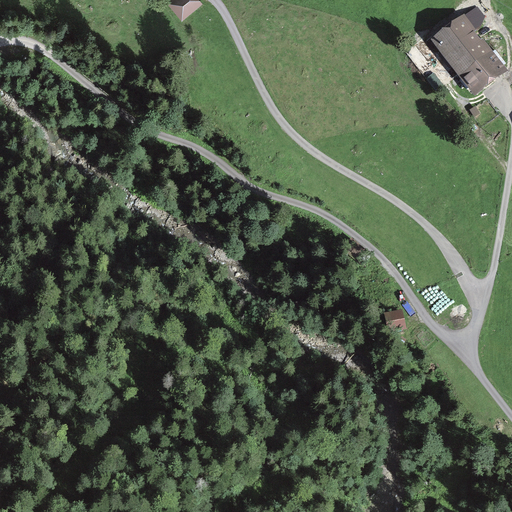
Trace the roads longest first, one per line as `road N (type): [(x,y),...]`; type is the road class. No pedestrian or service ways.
road 1 (track): [(464,346),(428,321),(388,265),(329,217),(152,134),(51,55),(0,43)]
road 2 (track): [(215,0),(289,131),(441,240),(481,303),(464,346)]
road 3 (track): [(481,303),(511,158)]
